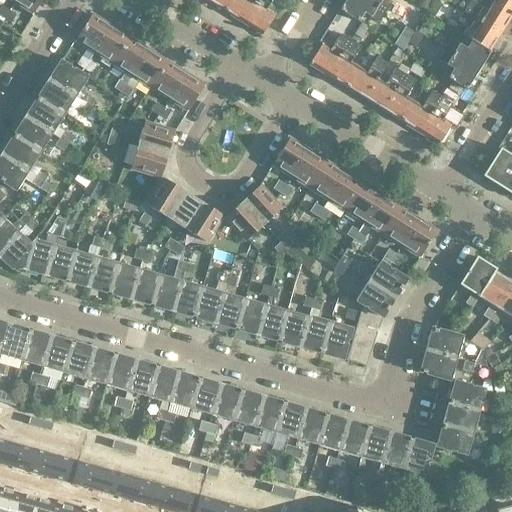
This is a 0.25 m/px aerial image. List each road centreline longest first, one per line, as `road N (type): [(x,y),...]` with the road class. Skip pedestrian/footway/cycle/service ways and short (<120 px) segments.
road 1 (residential): [(477,215),(406,321),(379,398),(0,298)]
road 2 (residential): [(291,100),(240,179),(205,183),(185,159),(188,142),(235,65)]
road 3 (residential): [(440,192),(291,100)]
road 4 (residential): [(0,110),(73,0)]
road 5 (residential): [(440,192),(511,81)]
road 6 (residential): [(235,65),(131,0)]
